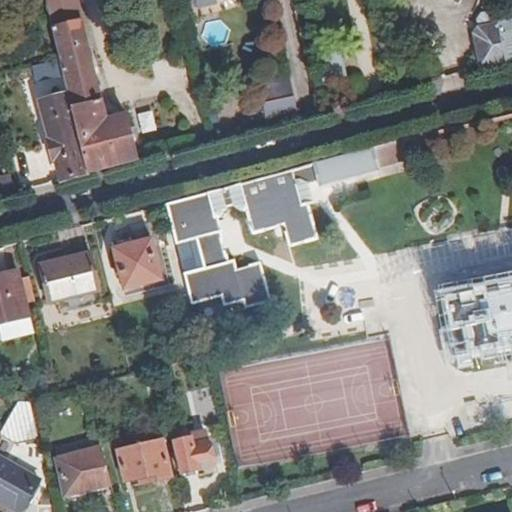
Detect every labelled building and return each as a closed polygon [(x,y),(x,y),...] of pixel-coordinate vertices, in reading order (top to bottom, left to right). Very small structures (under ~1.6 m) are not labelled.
[(71,97),(90,174),(137,161),(124,116),(106,120),(77,0),(47,0),(52,20),(61,56),(65,76),(71,97)] [(192,0),(194,8),(212,4),(210,0),(192,0)] [(499,26),(497,15),(483,19),(479,24),(479,34),(475,40),(480,71),(505,65),(499,26)] [(511,24),(499,26),(505,65),(511,62),(511,24)] [(62,181),(90,174),(71,97),(65,76),(61,56),(35,64),(39,83),(43,100),(62,181)] [(270,125),(297,118),(287,74),(278,77),(261,92),(262,100),(270,125)] [(405,142),(376,150),(380,166),(409,159),(405,142)] [(376,149),(167,206),(177,247),(194,241),(202,270),(183,275),(191,306),(220,297),(223,307),(241,302),(243,308),(270,302),(260,264),(238,269),(235,260),(229,261),(222,232),(223,230),(219,217),(222,215),(223,209),(232,207),(243,214),(247,213),(252,234),(283,227),(289,247),(318,241),(309,204),(314,201),(309,184),(320,181),(322,186),(382,170),(380,166),(376,150),(376,149)] [(7,173),(0,175),(0,186),(2,193),(12,190),(7,173)] [(151,242),(113,253),(124,295),(162,286),(151,242)] [(35,269),(46,315),(101,303),(91,256),(35,269)] [(28,275),(0,282),(0,334),(4,348),(34,340),(29,313),(37,311),(28,275)] [(511,288),(481,295),(481,293),(446,300),(451,330),(452,330),(458,355),(460,357),(472,354),(472,355),(500,350),(500,348),(511,345),(511,288)] [(360,314),(374,311),(372,304),(359,306),(360,314)] [(22,403),(4,433),(16,440),(35,436),(30,404),(22,403)] [(202,439),(173,446),(182,478),(210,470),(202,439)] [(160,445),(118,456),(125,487),(151,481),(153,488),(170,482),(160,445)] [(101,453),(55,464),(65,502),(110,491),(101,453)] [(25,511),(40,486),(0,461),(0,502),(16,511),(25,511)]
